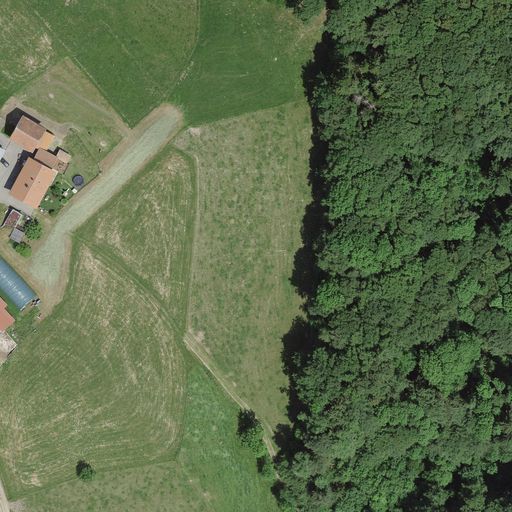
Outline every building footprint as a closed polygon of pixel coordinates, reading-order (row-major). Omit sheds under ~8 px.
[(53,134),(19,115),(8,135),(42,154),(53,134)] [(11,193),(38,205),(56,169),(29,156),(11,193)] [(20,241),(25,231),(15,225),(10,235),(20,241)] [(0,256),(0,291),(17,310),(34,295),(0,256)] [(0,331),(0,362),(19,344),(4,328),(0,331)]
